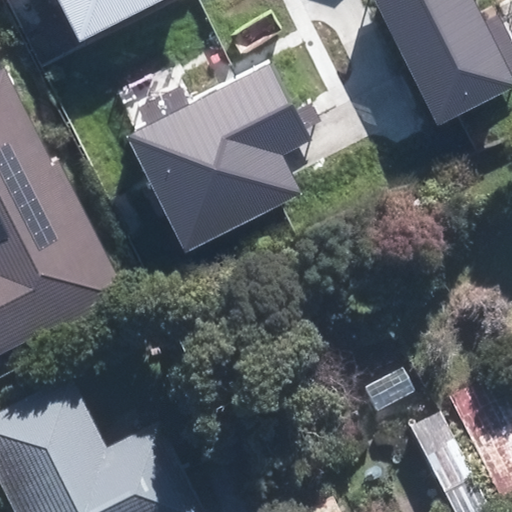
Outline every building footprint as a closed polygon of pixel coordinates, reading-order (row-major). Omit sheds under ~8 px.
[(57,0),(79,42),(160,0),(57,0)] [(468,0),(377,0),(442,123),(511,86),(511,82),(507,73),(511,70),(511,42),(496,13),(480,22),(468,0)] [(6,64),(0,67),(0,346),(63,316),(68,326),(132,294),(61,153),(53,157),(6,64)] [(269,66),(129,139),(188,251),(297,194),(278,158),(308,142),(269,66)] [(511,511),(511,403),(498,377),(450,402),(507,511),(511,511)] [(205,511),(162,426),(109,453),(72,379),(0,414),(0,479),(16,511),(205,511)] [(485,511),(442,423),(413,437),(449,511),(485,511)] [(338,511),(333,501),(311,511),(338,511)]
